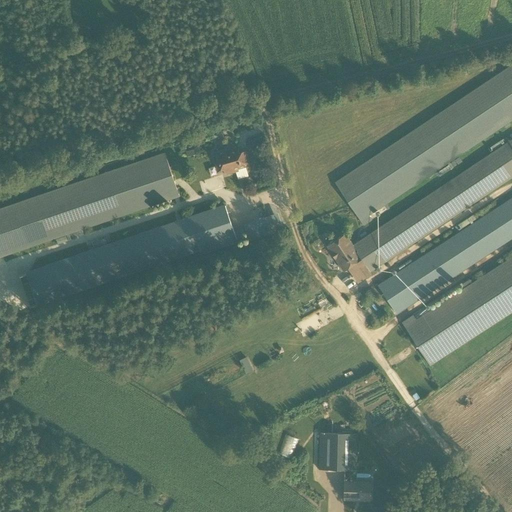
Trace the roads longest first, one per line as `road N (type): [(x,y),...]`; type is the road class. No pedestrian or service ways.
road 1 (track): [(511,31),(219,107),(0,182)]
road 2 (track): [(500,511),(322,279),(290,223),(264,100)]
